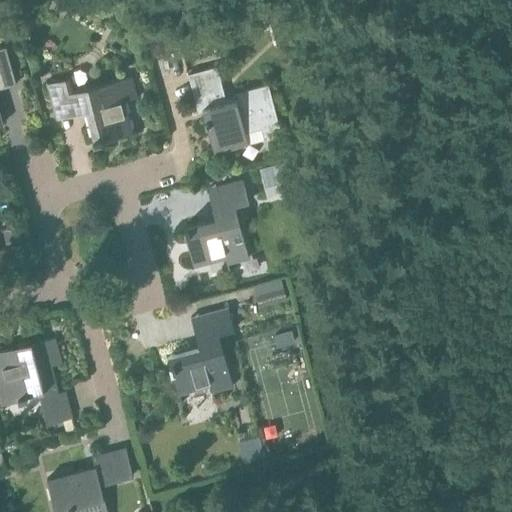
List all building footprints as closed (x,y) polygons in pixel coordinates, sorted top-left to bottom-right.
[(0,123),(3,123),(0,113),(0,80),(14,77),(5,46),(0,47),(0,123)] [(227,100),(217,65),(188,72),(199,110),(204,109),(215,151),(248,142),(245,132),(261,127),(264,138),(282,134),(269,83),(233,92),(234,98),(227,100)] [(70,76),(47,82),(54,110),(86,102),(95,141),(143,129),(143,128),(132,129),(124,99),(139,96),(139,94),(138,94),(133,74),(73,90),(70,76)] [(294,159),(260,168),(265,186),(280,182),(281,185),(299,180),(294,159)] [(215,186),(223,216),(184,226),(194,264),(225,256),(227,262),(249,256),(236,204),(249,200),(243,179),(215,186)] [(220,287),(195,295),(198,305),(223,297),(220,287)] [(284,287),(256,294),(259,308),(288,300),(284,287)] [(234,328),(228,306),(199,313),(207,344),(168,355),(181,403),(182,402),(180,392),(210,384),(213,399),(215,398),(213,390),(233,385),(219,332),(234,328)] [(12,346),(0,348),(0,389),(4,403),(27,397),(26,393),(38,390),(47,422),(72,415),(65,390),(57,391),(50,364),(61,361),(55,337),(32,342),(31,340),(29,341),(30,346),(13,350),(12,346)] [(235,409),(251,404),(247,391),(232,395),(235,409)] [(96,465),(47,478),(56,511),(108,511),(100,482),(133,474),(126,446),(93,454),(96,465)]
